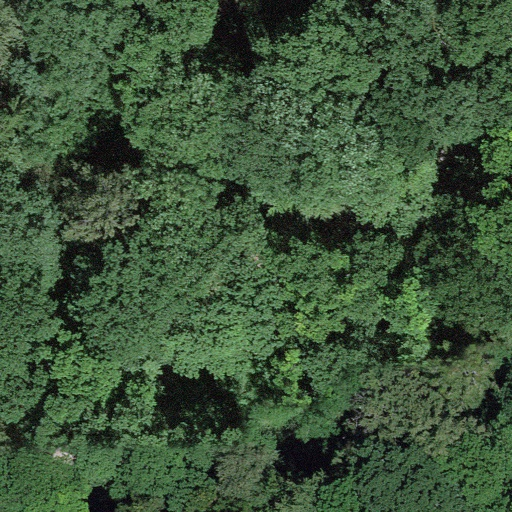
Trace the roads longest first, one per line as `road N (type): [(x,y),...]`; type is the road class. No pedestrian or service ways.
road 1 (track): [(250,335),(511,98)]
road 2 (track): [(0,510),(250,335)]
